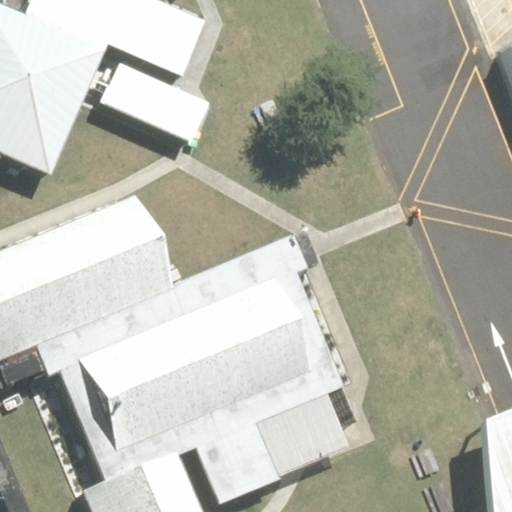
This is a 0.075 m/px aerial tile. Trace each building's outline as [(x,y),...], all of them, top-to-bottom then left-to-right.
[(15,0),(5,24),(0,22),(0,167),(26,178),(79,47),(165,82),(190,20),(141,0),(15,0)] [(511,511),(511,45),(497,51),(511,90),(511,419),(462,439),(490,511),(511,511)] [(131,212),(0,262),(0,373),(169,308),(131,212)] [(280,270),(73,350),(116,461),(323,381),(280,270)] [(202,511),(182,458),(76,499),(80,511),(202,511)]
